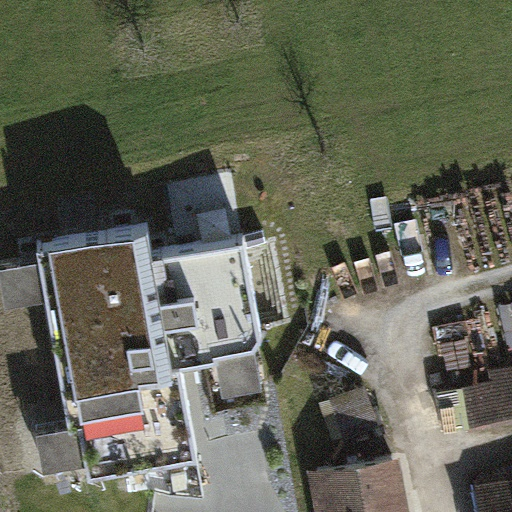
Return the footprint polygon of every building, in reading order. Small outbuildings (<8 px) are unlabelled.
[(0,260),(0,267),(6,300),(43,293),(66,419),(35,425),(43,467),(86,459),(88,467),(201,446),(186,363),(213,358),(219,391),(270,382),(243,234),(152,251),(147,220),(35,241),(38,253),(0,260)] [(443,387),(452,430),(511,417),(511,361),(489,366),(491,377),(443,387)] [(369,385),(321,400),(334,439),(381,424),(369,385)] [(413,511),(403,451),(313,466),(320,511),(413,511)] [(511,511),(511,469),(476,477),(483,511),(511,511)]
